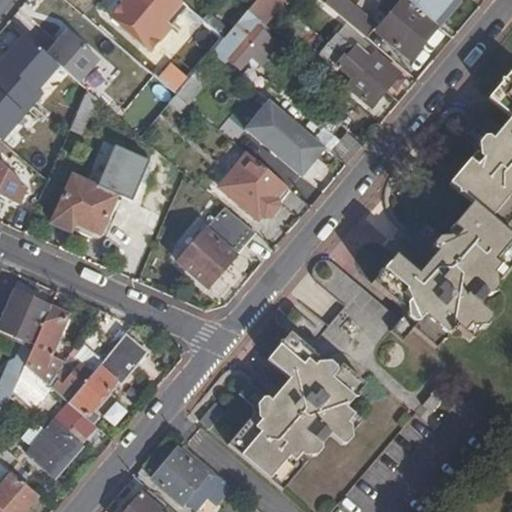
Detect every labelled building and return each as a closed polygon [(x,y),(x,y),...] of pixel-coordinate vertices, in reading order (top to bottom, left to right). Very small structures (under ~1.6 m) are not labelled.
[(179,35),(199,53),(168,88),(176,94),(198,70),(212,53),(218,44),(222,40),(175,0),(148,0),(183,30),(179,35)] [(273,0),(255,0),(247,10),(257,19),(273,0)] [(404,0),(406,1),(437,28),(438,29),(462,1),(461,0),(404,0)] [(345,1),(336,13),(368,40),(377,28),(345,1)] [(387,39),(411,59),(437,28),(406,1),(391,19),(398,26),(387,39)] [(223,38),(222,40),(218,44),(230,54),(228,57),(240,67),(249,56),(258,64),(276,43),(268,35),(271,31),(257,19),(247,10),(230,30),(223,38)] [(219,21),(212,29),(223,38),(230,30),(219,21)] [(65,33),(45,56),(78,83),(98,61),(65,33)] [(339,36),(332,46),(388,94),(392,88),(398,92),(406,82),(400,77),(400,76),(376,56),(371,62),(339,36)] [(349,88),(375,109),(388,94),(332,46),(323,56),(338,69),(341,65),(357,78),(349,88)] [(87,91),(88,92),(140,136),(176,94),(168,88),(165,86),(153,98),(144,91),(141,94),(131,86),(127,91),(111,77),(100,69),(96,75),(96,79),(87,91)] [(209,79),(198,70),(176,94),(188,104),(203,87),(209,79)] [(401,306),(405,317),(403,320),(391,332),(403,342),(414,330),(437,349),(450,334),(452,335),(460,327),(472,337),(483,325),(487,325),(494,318),(492,313),(481,304),(489,295),(494,294),(500,287),(498,284),(511,267),(511,234),(506,229),(511,221),(511,74),(493,96),(511,112),(511,118),(497,137),(475,118),(466,129),(480,142),(481,152),(452,185),(473,204),(450,232),(442,233),(427,221),(417,232),(439,251),(421,273),(398,254),(374,283),(401,306)] [(271,104),(247,131),(301,179),(326,152),(271,104)] [(363,149),(352,140),(336,159),(346,167),(347,168),(363,149)] [(249,156),(221,190),(236,203),(240,198),(262,217),(265,220),(271,218),(292,192),(249,156)] [(26,189),(0,164),(0,198),(19,207),(26,189)] [(117,200),(70,180),(50,223),(74,234),(75,230),(98,241),(117,200)] [(240,198),(236,203),(258,221),(262,217),(240,198)] [(226,213),(180,267),(209,293),(257,238),(226,213)] [(0,384),(0,420),(13,391),(24,367),(49,309),(14,293),(0,325),(0,330),(19,339),(0,384)] [(49,309),(24,367),(50,389),(68,404),(101,364),(82,348),(72,361),(66,357),(61,362),(51,357),(70,317),(50,308),(49,309)] [(126,334),(101,364),(68,404),(92,425),(98,418),(92,412),(116,383),(121,387),(149,352),(126,334)] [(352,440),(352,436),(353,435),(361,426),(346,410),(366,388),(361,384),(342,367),(338,372),(335,371),(335,366),(329,361),(324,362),(291,334),(266,361),(289,380),(272,399),(269,403),(259,394),(249,385),(239,396),(254,410),(254,418),(227,448),(282,493),(312,458),(317,458),(323,451),(322,447),(331,436),(342,447),(348,445),(352,440)] [(50,389),(24,367),(13,391),(34,407),(50,389)] [(115,428),(126,411),(112,402),(101,419),(115,428)] [(80,446),(55,425),(28,456),(54,477),(80,446)] [(198,511),(208,500),(218,508),(232,490),(187,450),(183,455),(178,451),(153,480),(191,511),(198,511)] [(0,488),(0,511),(1,511),(24,511),(38,496),(12,474),(0,488)] [(174,511),(149,490),(144,497),(142,496),(127,511),(174,511)]
